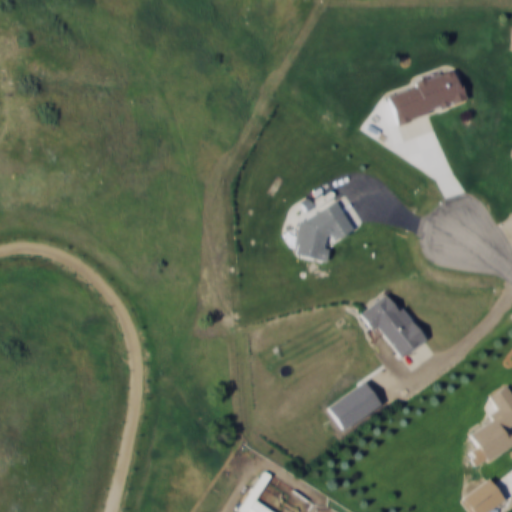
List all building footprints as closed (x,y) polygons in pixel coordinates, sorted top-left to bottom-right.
[(464,99),(454,67),(384,91),(394,123),(464,99)] [(299,220),(291,253),(324,261),(327,250),(322,242),(323,235),(335,238),(351,229),(335,200),(299,220)] [(356,311),(370,331),(376,327),(398,358),(424,339),(394,296),(389,299),(384,292),(356,311)] [(487,395),(494,406),(486,412),(490,418),(467,432),(484,460),(511,442),(511,439),(505,429),(511,424),(511,392),(505,383),(487,395)] [(238,511),(274,511),(254,498),(269,474),(263,469),(236,510),(238,511)] [(480,511),(502,501),(490,477),(459,493),(468,511),(480,511)]
